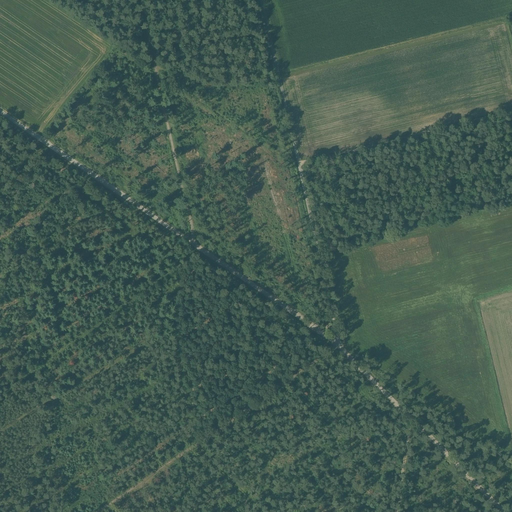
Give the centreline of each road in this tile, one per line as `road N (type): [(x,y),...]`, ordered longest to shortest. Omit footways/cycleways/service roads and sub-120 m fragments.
road 1 (unclassified): [(0,107),(333,341)]
road 2 (unclassified): [(333,341),(260,0)]
road 3 (track): [(0,391),(203,248)]
road 4 (unclassified): [(333,341),(507,511)]
road 5 (track): [(190,238),(141,0)]
road 6 (track): [(298,166),(511,111)]
